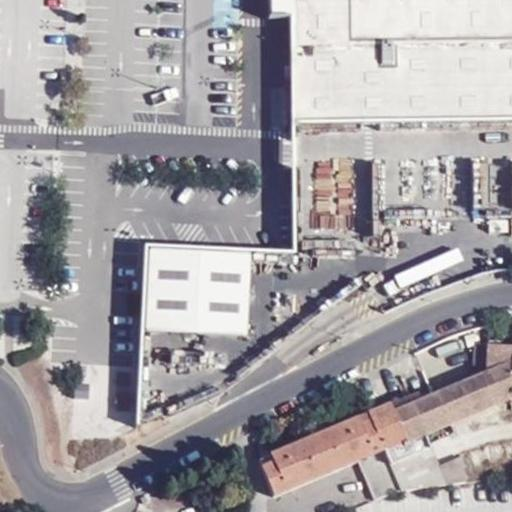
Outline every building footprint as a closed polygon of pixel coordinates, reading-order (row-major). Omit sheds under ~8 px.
[(511,0),(289,0),(290,16),(290,126),(511,123),(511,0)] [(243,336),(247,257),(146,252),(145,258),(142,331),(243,336)] [(388,407),(369,415),(385,456),(425,438),(433,435),(511,402),(511,382),(511,349),(499,348),(499,342),(491,342),(488,373),(420,403),(391,415),(388,407)] [(417,395),(388,407),(391,415),(420,403),(417,395)] [(374,502),(396,495),(400,493),(400,492),(385,456),(369,415),(255,462),(271,501),(307,487),(306,484),(358,462),(374,502)] [(400,492),(400,493),(422,484),(431,483),(443,482),(466,480),(462,457),(437,466),(425,438),(385,456),(400,492)] [(422,484),(400,493),(443,486),(467,483),(466,480),(443,482),(431,483),(422,484)]
